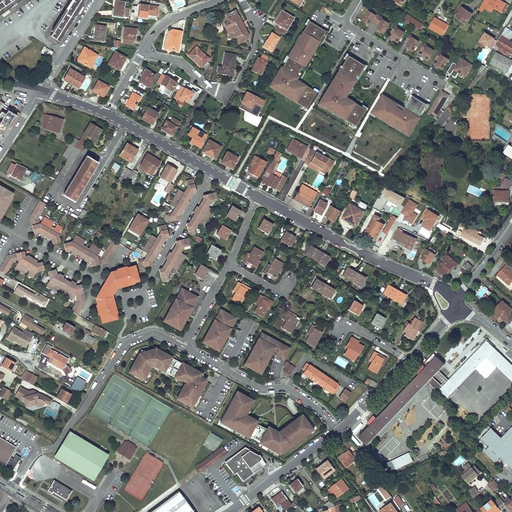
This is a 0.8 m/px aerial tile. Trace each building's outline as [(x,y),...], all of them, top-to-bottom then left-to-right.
[(0,14),(2,14),(7,10),(8,9),(21,0),(1,0),(0,1),(0,14)] [(56,27),(50,36),(59,41),(75,17),(78,13),(82,6),(85,0),(72,0),(64,14),(57,24),(55,23),(53,25),(56,27)] [(72,0),(69,0),(61,13),(64,14),(72,0)] [(484,0),(483,2),(482,5),(485,7),(486,3),(501,11),(505,3),(499,0),(484,0)] [(124,2),(115,1),(113,15),(123,17),(124,8),(124,2)] [(158,6),(140,4),(138,16),(147,17),(147,14),(149,14),(149,15),(157,15),(158,6)] [(466,9),(463,6),(455,17),(465,23),(471,14),(465,10),(466,9)] [(248,35),(235,10),(228,13),(225,27),(228,34),(232,31),(235,38),(239,43),(247,39),(248,35)] [(293,18),(281,11),(274,22),(278,24),(275,29),(284,34),(293,18)] [(376,23),(380,16),(376,14),(375,15),(369,11),(362,21),(366,23),(366,22),(370,24),(372,21),(376,23)] [(423,25),(405,14),(401,20),(419,31),(421,27),(423,25)] [(383,18),(380,16),(376,23),(379,25),(377,28),(381,31),(380,32),(383,33),(389,23),(383,19),(383,18)] [(437,20),(438,20),(438,19),(434,17),(429,28),(443,36),(448,25),(443,22),(442,23),(437,20)] [(317,46),(326,31),(309,21),(300,35),(301,36),(297,44),(295,43),(293,47),(296,48),(294,51),(292,49),(288,55),(287,55),(282,62),(284,63),(281,68),(280,68),(278,72),(280,73),(277,78),(275,77),(271,83),(275,86),(273,89),(284,95),(285,94),(293,99),(292,100),(301,106),(306,109),(316,92),(311,89),(302,83),(301,85),(297,82),(296,84),(293,82),(295,78),(293,77),(294,75),(296,77),(297,76),(305,61),(304,60),(307,55),(310,57),(312,53),(311,52),(315,45),(317,46)] [(105,26),(95,25),(94,35),(95,35),(94,39),(104,40),(105,26)] [(398,27),(394,25),(390,32),(394,34),(392,37),(395,39),(395,40),(398,42),(404,32),(403,32),(397,28),(398,27)] [(136,29),(124,27),(123,42),(133,43),(133,40),(136,40),(136,34),(135,34),(136,29)] [(511,35),(511,31),(506,28),(501,35),(509,40),(511,35)] [(166,46),(172,47),(172,50),(178,51),(181,32),(172,30),(169,32),(166,46)] [(279,38),(272,33),(263,47),(271,51),(279,38)] [(495,45),(496,42),(493,40),(494,39),(485,33),(480,41),(485,44),(492,49),(493,48),(495,45)] [(413,36),(409,34),(405,41),(408,43),(406,46),(410,48),(410,49),(413,51),(419,41),(418,41),(412,37),(413,36)] [(496,42),(495,45),(511,55),(511,54),(511,42),(509,40),(501,35),(497,41),(496,42)] [(428,45),(424,43),(420,50),(423,52),(421,55),(425,57),(424,58),(427,60),(434,50),(433,50),(427,46),(428,45)] [(511,55),(495,45),(493,48),(510,58),(511,55)] [(53,52),(44,46),(40,52),(49,57),(53,52)] [(84,47),(82,52),(83,53),(78,61),(90,67),(97,55),(84,47)] [(206,61),(209,58),(196,47),(188,55),(201,67),(202,66),(205,69),(209,64),(206,61)] [(118,69),(120,64),(122,65),(126,58),(115,52),(108,63),(118,69)] [(442,54),(439,52),(434,59),(438,61),(436,64),(440,66),(439,67),(442,69),(448,59),(447,59),(442,55),(442,54)] [(511,62),(511,60),(496,52),(490,64),(507,72),(511,62)] [(222,67),(218,66),(217,72),(228,74),(228,72),(231,73),(232,69),(233,69),(235,55),(225,53),(222,67)] [(355,126),(365,109),(360,106),(351,101),(350,102),(346,100),(344,102),(341,100),(342,99),(341,98),(343,94),(346,95),(355,80),(353,79),(356,75),(357,76),(364,65),(348,56),(341,66),(343,67),(340,71),(339,70),(333,80),(334,81),(330,87),(328,91),(326,90),(319,102),(324,105),(322,107),(333,113),(334,111),(342,116),(341,118),(350,123),(355,126)] [(266,62),(258,58),(252,71),(260,74),(266,62)] [(453,62),(447,72),(451,74),(453,70),(457,72),(458,71),(460,72),(459,73),(465,76),(472,65),(460,58),(456,64),(453,62)] [(489,69),(482,65),(478,71),(485,75),(489,69)] [(63,80),(72,85),(73,83),(79,87),(85,77),(70,69),(63,80)] [(154,75),(145,70),(139,81),(148,86),(154,75)] [(170,78),(170,77),(166,75),(161,84),(165,87),(164,87),(171,91),(177,82),(170,78)] [(108,86),(98,81),(93,91),(103,96),(108,86)] [(188,90),(189,90),(185,88),(180,85),(173,98),(178,100),(180,97),(184,99),(191,103),(196,92),(191,89),(190,91),(188,90)] [(449,95),(441,91),(428,114),(436,119),(449,95)] [(128,100),(129,100),(126,105),(133,110),(141,97),(132,92),(128,100)] [(242,102),(251,107),(250,109),(258,113),(264,101),(247,92),(242,102)] [(411,95),(403,108),(401,111),(402,112),(401,114),(398,112),(400,109),(396,106),(396,105),(386,99),(382,96),(372,113),(376,116),(386,122),(387,120),(395,125),(394,127),(405,133),(407,129),(411,132),(415,125),(413,124),(415,120),(418,121),(428,105),(411,95)] [(4,104),(0,101),(0,116),(3,118),(0,121),(0,134),(3,136),(10,125),(11,126),(19,114),(12,109),(11,112),(2,106),(4,104)] [(251,107),(242,102),(239,107),(257,116),(258,113),(250,109),(251,107)] [(158,113),(148,107),(141,118),(152,124),(158,113)] [(449,109),(447,107),(433,125),(440,129),(452,115),(447,111),(448,109),(449,109)] [(62,120),(45,115),(42,128),(59,133),(62,120)] [(170,123),(166,121),(161,129),(172,135),(180,122),(173,118),(170,123)] [(68,159),(47,193),(53,196),(88,138),(94,142),(101,130),(90,124),(79,141),(74,138),(67,149),(72,152),(68,159)] [(192,127),(188,135),(192,137),(190,142),(200,147),(205,138),(199,135),(201,132),(192,127)] [(245,138),(233,131),(232,134),(243,141),(245,138)] [(305,161),(311,150),(293,139),(287,149),(296,154),(295,155),(305,161)] [(203,150),(210,154),(209,155),(214,158),(220,147),(209,140),(203,150)] [(137,151),(126,144),(119,156),(130,162),(137,151)] [(272,156),(275,150),(269,146),(266,152),(272,156)] [(72,152),(67,149),(63,156),(68,159),(72,152)] [(313,168),(314,168),(315,168),(315,167),(316,167),(316,166),(318,167),(319,167),(329,173),(334,162),(311,150),(305,161),(309,163),(309,164),(308,165),(312,168),(313,168)] [(280,153),(276,151),(271,160),(275,162),(280,153)] [(227,152),(222,160),(226,163),(227,163),(226,164),(232,168),(237,158),(227,152)] [(154,160),(146,155),(140,164),(153,173),(160,162),(155,159),(154,160)] [(98,163),(87,156),(64,195),(75,202),(98,163)] [(266,162),(256,157),(251,165),(248,171),(258,176),(266,162)] [(265,171),(267,172),(262,181),(274,189),(280,179),(272,175),(270,174),(277,163),(275,162),(271,160),(265,171)] [(115,163),(111,170),(116,173),(120,166),(115,163)] [(26,169),(17,165),(11,175),(20,180),(26,169)] [(173,168),(167,165),(160,177),(169,183),(176,172),(172,170),(173,168)] [(312,168),(308,165),(307,166),(316,172),(317,170),(327,176),(329,173),(319,167),(318,167),(316,166),(316,167),(315,167),(315,168),(314,168),(313,168),(312,168)] [(132,172),(125,168),(120,177),(126,181),(126,180),(127,180),(132,172)] [(127,180),(126,180),(131,183),(138,172),(134,170),(133,170),(132,172),(127,180)] [(184,193),(189,196),(190,197),(193,193),(194,191),(196,191),(193,179),(187,181),(188,186),(187,188),(184,193)] [(511,186),(511,182),(506,179),(501,185),(500,187),(491,186),(491,193),(494,193),(494,201),(504,202),(504,205),(509,205),(508,202),(509,202),(509,199),(509,196),(507,196),(508,191),(509,188),(510,189),(511,186)] [(303,181),(302,184),(316,192),(318,189),(303,181)] [(316,192),(302,184),(293,199),(308,207),(316,192)] [(0,220),(13,198),(12,198),(14,194),(0,186),(0,220)] [(380,195),(400,206),(405,197),(385,187),(380,195)] [(356,192),(353,190),(348,198),(352,200),(356,192)] [(177,193),(174,197),(186,204),(187,202),(188,201),(191,197),(190,197),(189,196),(184,193),(182,192),(180,195),(177,193)] [(215,192),(204,195),(205,197),(204,199),(201,203),(208,207),(211,201),(212,201),(212,200),(217,198),(215,192)] [(175,204),(173,207),(175,208),(182,212),(184,208),(186,204),(174,197),(172,202),(175,204)] [(326,204),(319,200),(313,210),(321,214),(326,204)] [(208,207),(201,203),(199,207),(196,211),(197,211),(209,218),(211,213),(208,212),(210,208),(208,207)] [(357,207),(351,204),(343,217),(357,225),(364,211),(357,207)] [(232,206),(226,216),(234,221),(237,216),(238,216),(241,211),(232,206)] [(325,215),(331,218),(330,219),(334,222),(340,211),(330,206),(325,215)] [(166,217),(167,223),(179,220),(178,218),(179,216),(182,212),(175,208),(172,213),(171,215),(166,217)] [(83,210),(78,217),(82,219),(87,212),(83,210)] [(197,211),(194,214),(192,218),(199,222),(201,223),(203,221),(206,222),(209,218),(197,211)] [(127,229),(139,236),(149,219),(136,213),(127,229)] [(380,218),(375,215),(364,234),(370,237),(372,235),(377,238),(384,224),(378,221),(380,218)] [(387,234),(397,218),(393,216),(383,231),(387,234)] [(56,226),(61,229),(62,228),(44,217),(44,219),(48,221),(56,226)] [(199,222),(192,218),(190,223),(189,224),(187,225),(190,236),(196,234),(194,230),(196,228),(199,222)] [(39,224),(38,223),(38,224),(32,226),(34,234),(40,232),(41,231),(42,232),(48,221),(44,219),(43,219),(41,223),(40,224),(39,224)] [(273,224),(264,219),(258,228),(267,233),(273,224)] [(48,221),(42,232),(43,233),(43,234),(49,238),(50,237),(56,226),(48,221)] [(449,230),(439,223),(437,227),(442,230),(441,233),(445,236),(449,230)] [(404,226),(400,224),(393,238),(397,240),(407,245),(405,247),(406,247),(406,248),(409,250),(411,249),(416,240),(401,232),(404,226)] [(163,243),(166,238),(167,237),(169,236),(166,225),(160,227),(161,231),(160,233),(157,239),(163,243)] [(222,225),(216,234),(225,239),(231,230),(222,225)] [(56,226),(50,237),(51,237),(51,239),(53,244),(60,242),(58,234),(61,229),(56,226)] [(482,233),(468,226),(466,230),(470,232),(467,239),(476,244),(482,233)] [(41,231),(40,232),(40,235),(49,239),(51,239),(51,237),(50,237),(49,238),(43,234),(43,233),(42,232),(41,231)] [(285,232),(280,240),(290,246),(295,237),(290,234),(289,235),(285,232)] [(66,252),(71,250),(72,250),(73,250),(79,240),(75,237),(72,242),(64,244),(66,252)] [(150,239),(147,243),(159,250),(161,247),(163,243),(157,239),(155,238),(153,241),(150,239)] [(181,253),(184,247),(185,245),(190,244),(188,238),(177,241),(177,243),(177,244),(174,249),(181,253)] [(79,240),(73,250),(75,251),(74,253),(77,254),(81,256),(86,247),(84,245),(85,243),(79,240)] [(148,250),(146,253),(148,254),(155,258),(157,254),(159,250),(147,243),(145,248),(148,250)] [(215,259),(220,251),(211,245),(206,254),(215,259)] [(95,249),(90,246),(89,248),(86,247),(81,256),(85,259),(87,260),(88,259),(89,260),(95,249)] [(314,260),(319,251),(314,248),(314,249),(309,246),(304,254),(314,260)] [(248,252),(243,261),(246,263),(247,261),(254,265),(257,260),(258,260),(263,252),(254,247),(250,254),(248,252)] [(435,255),(424,247),(420,254),(422,256),(421,258),(430,263),(435,255)] [(92,267),(100,265),(98,259),(99,258),(98,258),(97,256),(100,252),(95,249),(89,260),(90,260),(91,261),(91,262),(92,267)] [(172,253),(169,256),(182,264),(184,259),(181,257),(183,254),(181,253),(174,249),(172,253)] [(20,270),(27,259),(25,258),(25,257),(24,251),(16,253),(17,259),(17,261),(18,261),(18,262),(15,267),(20,270)] [(319,251),(314,260),(325,266),(329,258),(324,255),(325,254),(319,251)] [(111,258),(104,254),(103,256),(108,263),(111,258)] [(148,254),(145,258),(152,262),(155,258),(148,254)] [(457,264),(446,254),(442,259),(439,263),(440,264),(436,269),(444,276),(447,272),(451,267),(453,269),(457,264)] [(13,262),(8,256),(5,260),(5,261),(11,265),(13,262)] [(165,264),(172,268),(174,269),(176,267),(179,268),(182,264),(169,256),(167,260),(165,264)] [(27,259),(20,270),(21,270),(28,274),(35,263),(34,263),(34,262),(27,258),(27,259)] [(141,268),(151,266),(151,263),(152,262),(145,258),(145,259),(143,261),(139,262),(141,268)] [(272,277),(274,278),(278,271),(279,271),(283,264),(274,258),(270,265),(268,264),(263,272),(266,274),(267,273),(273,276),(272,277)] [(36,264),(35,263),(28,274),(33,277),(36,272),(45,270),(43,262),(37,263),(36,264)] [(467,272),(472,267),(466,262),(462,267),(463,268),(461,270),(464,273),(466,271),(467,272)] [(511,263),(509,262),(498,274),(509,284),(511,280),(511,272),(511,271),(511,270),(511,263)] [(165,264),(162,268),(169,272),(172,268),(165,264)] [(210,270),(200,264),(194,274),(202,279),(205,274),(206,275),(210,270)] [(139,281),(135,265),(127,267),(127,266),(117,268),(117,270),(111,272),(106,280),(120,287),(135,284),(135,282),(139,281)] [(28,274),(21,270),(20,270),(15,267),(15,268),(33,278),(33,277),(28,274)] [(347,267),(342,276),(351,282),(356,273),(347,267)] [(162,268),(162,269),(161,270),(160,271),(163,282),(169,280),(167,276),(169,273),(169,272),(162,268)] [(55,270),(48,272),(50,280),(47,285),(57,291),(59,288),(61,290),(64,291),(63,294),(73,299),(76,294),(77,295),(78,294),(84,293),(82,285),(76,286),(75,287),(73,285),(73,284),(71,283),(63,278),(61,277),(60,278),(57,276),(57,275),(55,270)] [(356,273),(351,282),(360,287),(365,278),(356,273)] [(320,293),(325,284),(317,279),(311,288),(320,293)] [(118,313),(113,294),(116,288),(120,287),(106,280),(96,298),(97,304),(96,305),(99,315),(100,315),(102,323),(118,319),(117,314),(118,313)] [(241,284),(238,282),(233,291),(235,292),(231,299),(240,304),(245,296),(248,290),(240,286),(241,284)] [(35,294),(18,284),(13,292),(22,297),(24,294),(44,306),(48,299),(36,292),(35,294)] [(245,296),(246,297),(250,289),(241,284),(240,286),(248,290),(245,296)] [(335,289),(325,284),(320,293),(329,298),(335,289)] [(382,294),(392,299),(397,290),(387,285),(382,294)] [(480,298),(489,290),(484,285),(476,294),(480,298)] [(166,322),(178,329),(180,325),(182,326),(198,297),(181,287),(171,305),(172,305),(171,308),(170,308),(164,319),(167,320),(166,322)] [(406,295),(397,290),(392,299),(401,304),(406,295)] [(260,295),(255,304),(258,305),(254,312),(263,317),(267,309),(268,308),(267,308),(270,303),(263,298),(264,297),(260,295)] [(273,302),(264,297),(263,298),(270,303),(267,308),(268,308),(267,309),(269,309),(273,302)] [(363,306),(354,300),(349,310),(357,314),(363,306)] [(511,311),(511,309),(502,301),(493,311),(499,316),(505,321),(511,311)] [(10,310),(0,304),(0,310),(7,315),(10,310)] [(208,343),(207,344),(218,350),(220,346),(221,347),(235,322),(233,321),(235,317),(222,311),(220,314),(219,313),(213,326),(214,326),(212,329),(211,328),(204,341),(208,343)] [(286,321),(282,328),(291,333),(295,326),(295,325),(299,319),(297,317),(297,318),(291,315),(292,313),(289,311),(284,320),(286,321)] [(499,316),(493,311),(489,315),(495,321),(499,316)] [(385,319),(376,313),(371,322),(380,327),(385,319)] [(20,322),(42,335),(45,329),(36,324),(32,322),(33,319),(25,314),(20,322)] [(408,323),(402,331),(405,332),(411,336),(415,330),(418,331),(423,323),(414,318),(410,324),(408,323)] [(75,327),(66,322),(62,329),(70,334),(75,327)] [(307,333),(310,335),(305,342),(314,347),(319,339),(318,339),(322,332),(320,331),(315,328),(316,326),(312,324),(307,333)] [(34,334),(24,329),(23,332),(13,326),(6,338),(13,343),(14,341),(23,346),(26,340),(28,342),(30,338),(31,339),(34,334)] [(106,331),(97,326),(93,333),(103,338),(104,337),(103,336),(106,331)] [(411,336),(405,332),(404,335),(412,340),(418,331),(415,330),(411,336)] [(89,335),(85,333),(82,339),(91,344),(94,338),(89,335)] [(249,364),(248,365),(259,372),(261,368),(263,369),(268,360),(267,359),(268,357),(269,357),(273,352),(278,355),(277,355),(282,358),(285,354),(287,355),(291,348),(280,342),(279,343),(276,341),(277,340),(264,333),(262,336),(261,335),(246,362),(249,364)] [(26,347),(31,339),(30,338),(28,342),(26,340),(23,346),(26,347)] [(355,340),(352,338),(346,347),(348,348),(344,355),(354,360),(362,347),(354,342),(355,340)] [(446,382),(439,390),(447,397),(456,388),(476,367),(487,357),(497,367),(511,380),(511,364),(486,340),(448,380),(446,382)] [(51,350),(46,347),(42,353),(50,358),(48,361),(62,370),(68,360),(51,350)] [(138,377),(144,380),(146,376),(152,365),(175,377),(176,375),(182,378),(185,380),(187,380),(187,383),(186,385),(185,384),(177,399),(180,401),(181,400),(186,402),(185,404),(192,407),(207,380),(200,376),(197,374),(199,371),(182,362),(181,363),(171,358),(172,357),(158,350),(156,353),(154,352),(153,352),(152,349),(145,351),(143,352),(142,355),(139,353),(129,372),(134,375),(134,374),(138,377)] [(377,374),(381,366),(381,365),(384,359),(377,355),(378,353),(374,351),(369,361),(371,362),(368,369),(377,374)] [(381,365),(381,366),(382,366),(387,358),(378,353),(377,355),(384,359),(381,365)] [(440,360),(436,356),(430,363),(419,374),(359,437),(367,445),(428,382),(429,380),(432,377),(437,372),(438,370),(444,364),(440,360)] [(497,367),(487,357),(476,367),(487,378),(497,367)] [(5,361),(1,367),(10,372),(15,363),(8,359),(7,362),(5,361)] [(419,374),(430,363),(428,360),(417,372),(419,374)] [(289,375),(296,366),(290,362),(283,371),(289,375)] [(309,365),(306,363),(302,369),(304,371),(303,373),(332,393),(333,392),(335,394),(340,385),(338,384),(309,364),(309,365)] [(448,380),(438,370),(437,372),(445,381),(446,382),(448,380)] [(28,373),(24,379),(32,384),(36,377),(28,373)] [(79,393),(86,382),(77,376),(70,388),(79,393)] [(441,385),(432,377),(429,380),(428,382),(437,391),(445,399),(447,397),(439,390),(446,382),(445,381),(441,385)] [(0,396),(7,401),(11,392),(3,388),(0,393),(0,396)] [(28,392),(20,388),(16,396),(20,399),(23,398),(25,403),(26,407),(35,405),(39,407),(43,406),(45,402),(49,405),(52,401),(52,400),(41,394),(40,395),(39,395),(38,396),(37,395),(36,392),(33,391),(28,392)] [(351,392),(345,388),(338,397),(345,402),(351,392)] [(458,389),(456,388),(445,399),(447,400),(458,389)] [(57,398),(66,402),(70,394),(64,391),(62,393),(60,392),(57,398)] [(278,455),(307,434),(310,431),(308,428),(311,426),(302,414),(292,422),(290,423),(291,424),(283,430),(282,429),(277,433),(276,434),(267,429),(260,425),(256,423),(257,421),(247,415),(246,414),(248,409),(247,408),(248,406),(251,402),(248,401),(250,398),(237,391),(220,424),(278,455)] [(54,402),(52,401),(49,405),(51,406),(51,408),(54,409),(55,408),(57,409),(58,408),(56,407),(56,405),(53,403),(54,402)] [(283,430),(291,424),(290,423),(292,422),(292,421),(281,429),(282,429),(283,430)] [(511,426),(511,427),(501,438),(492,429),(493,428),(492,427),(482,438),(511,466),(511,426)] [(210,432),(203,444),(215,452),(223,439),(210,432)] [(95,477),(107,458),(67,434),(59,448),(56,453),(95,477)] [(16,447),(0,437),(0,459),(7,463),(14,451),(16,447)] [(126,440),(118,453),(129,460),(137,447),(126,440)] [(200,472),(201,473),(227,453),(223,447),(200,464),(196,467),(200,472)] [(245,448),(225,462),(227,465),(233,474),(236,472),(245,483),(251,479),(250,476),(262,467),(258,461),(262,459),(259,454),(258,455),(245,448)] [(385,474),(364,449),(362,451),(384,475),(385,474)] [(355,451),(352,453),(349,450),(339,458),(346,467),(359,457),(355,451)] [(409,452),(392,460),(396,469),(414,461),(409,452)] [(327,461),(317,469),(324,478),(334,470),(327,461)] [(480,472),(475,466),(473,467),(469,463),(464,467),(466,469),(468,470),(462,475),(469,482),(474,478),(473,477),(475,475),(476,476),(480,472)] [(324,478),(317,469),(316,469),(323,479),(324,478)] [(382,483),(385,481),(380,475),(373,481),(378,487),(382,483)] [(297,479),(289,485),(294,493),(303,486),(297,479)] [(72,491),(54,480),(48,491),(52,494),(53,492),(66,500),(72,491)] [(341,480),(331,487),(331,488),(331,489),(337,496),(348,489),(341,480)] [(501,487),(494,480),(488,485),(495,492),(501,487)] [(331,489),(331,488),(329,490),(334,498),(337,496),(331,489)] [(474,498),(480,493),(476,489),(470,494),(474,498)] [(193,511),(178,490),(148,511),(193,511)] [(291,505),(281,492),(271,500),(276,507),(280,504),(284,510),(290,506),(294,511),(293,511),(304,511),(300,507),(298,509),(294,503),(291,505)] [(511,500),(505,493),(500,498),(507,505),(511,510),(511,500)] [(404,504),(398,496),(394,499),(400,506),(404,504)] [(500,511),(502,511),(502,510),(495,502),(493,499),(490,497),(488,499),(490,501),(482,508),(484,511),(498,511),(499,511),(500,511)] [(507,505),(500,498),(495,502),(502,510),(507,505)] [(330,500),(324,504),(327,509),(330,508),(334,506),(330,500)] [(484,511),(482,508),(480,506),(476,509),(478,511),(476,511),(473,511),(467,502),(456,509),(458,511),(484,511)] [(397,511),(391,503),(379,511),(397,511)]
